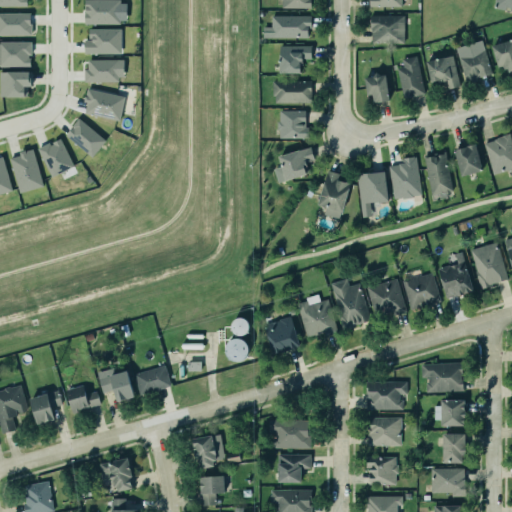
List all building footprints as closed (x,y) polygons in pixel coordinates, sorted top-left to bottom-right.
[(84,0),(85,24),(127,23),(126,0),(84,0)] [(308,0),(280,0),(280,7),(309,8),(308,0)] [(511,0),(494,0),(493,7),(511,10),(511,0)] [(0,12),(28,12),(28,23),(30,23),(30,34),(0,34),(0,12)] [(310,14),(310,27),(306,27),(306,37),(262,36),(262,26),(270,26),(270,14),(310,14)] [(368,14),(402,14),(402,42),(370,42),(370,31),(369,31),(369,27),(368,27),(369,21),(368,14)] [(121,28),(89,28),(89,40),(84,40),(84,53),(121,54),(121,28)] [(511,37),(511,40),(511,68),(507,70),(506,67),(502,68),(502,65),(497,67),(490,44),(511,37)] [(0,38),(0,63),(31,64),(31,58),(23,57),(30,53),(30,38),(0,38)] [(278,44),(310,44),(310,58),(301,58),(301,60),(299,60),(299,72),(278,72),(278,44)] [(456,55),(464,53),(464,51),(471,48),(472,50),(482,47),(490,72),(474,77),(475,80),(465,83),(456,55)] [(445,88),(443,79),(437,81),(436,78),(429,80),(424,60),(442,55),(442,56),(450,54),(458,84),(445,88)] [(396,68),(404,99),(425,93),(415,55),(401,59),(403,66),(396,68)] [(87,58),(87,68),(84,69),(84,81),(120,81),(119,57),(87,58)] [(363,76),(366,93),(370,92),(371,101),(387,99),(383,73),(379,74),(375,70),(371,75),(363,76)] [(30,72),(0,71),(0,72),(0,96),(29,97),(30,72)] [(311,80),(273,81),(273,102),(311,102),(311,80)] [(87,87),(83,99),(86,100),(85,111),(118,120),(124,94),(87,87)] [(278,109),(304,109),(304,126),(307,126),(307,136),(278,137),(278,128),(275,128),(275,120),(278,120),(278,109)] [(65,135),(92,157),(106,140),(79,118),(65,135)] [(511,145),(508,132),(500,134),(501,135),(495,136),(495,137),(492,138),(492,139),(482,142),(491,173),(511,166),(511,145)] [(74,166),(60,138),(38,149),(52,177),(74,166)] [(480,172),(477,145),(455,148),(459,175),(480,172)] [(273,169),(277,182),(309,173),(306,162),(314,160),(310,146),(278,156),(281,166),(273,169)] [(43,186),(32,149),(9,156),(20,193),(43,186)] [(422,155),(444,150),(452,195),(431,199),(422,155)] [(387,165),(392,197),(401,196),(401,197),(411,196),(411,194),(420,193),(419,191),(414,157),(414,155),(412,155),(411,155),(402,156),(402,157),(399,157),(400,161),(397,162),(397,163),(387,165)] [(0,193),(12,191),(3,157),(0,157),(0,193)] [(342,174),(327,170),(318,205),(325,207),(323,214),(340,218),(349,182),(340,180),(342,174)] [(387,201),(385,171),(357,174),(361,215),(372,214),(371,203),(387,201)] [(470,249),(494,242),(507,279),(482,288),(480,290),(470,249)] [(445,297),(436,267),(456,262),(454,253),(460,252),(473,290),(445,297)] [(400,280),(402,277),(405,276),(407,277),(408,278),(430,272),(439,300),(409,308),(400,280)] [(328,281),(345,276),(347,284),(358,281),(368,319),(352,324),(353,327),(347,328),(347,325),(341,327),(328,281)] [(366,287),(376,319),(405,311),(396,278),(366,287)] [(295,303),(305,336),(322,331),(324,335),(336,331),(326,298),(318,301),(316,293),(304,296),(305,300),(295,303)] [(297,344),(271,353),(262,323),(269,321),(267,315),(276,313),(277,318),(287,315),(289,316),(297,344)] [(246,361),(249,341),(228,338),(225,357),(246,361)] [(201,370),(201,361),(187,362),(188,371),(201,370)] [(419,363),(420,377),(427,376),(428,381),(424,381),(424,391),(462,390),(461,376),(460,361),(419,363)] [(135,372),(138,393),(170,387),(166,367),(135,372)] [(97,372),(102,393),(113,390),(117,402),(134,397),(127,370),(115,374),(113,368),(97,372)] [(364,381),(405,380),(405,393),(397,393),(397,399),(401,399),(401,409),(364,409),(364,395),(366,395),(366,393),(364,393),(364,381)] [(81,383),(84,392),(95,389),(99,402),(71,412),(64,389),(81,383)] [(0,389),(0,432),(0,433),(17,430),(14,414),(27,411),(21,385),(0,389)] [(30,397),(35,424),(54,420),(51,407),(60,405),(58,391),(30,397)] [(440,400),(439,425),(461,425),(461,416),(464,416),(464,409),(462,409),(462,400),(440,400)] [(366,416),(366,445),(399,445),(399,416),(366,416)] [(308,419),(268,420),(268,432),(273,432),(274,448),(309,448),(308,419)] [(441,432),(441,457),(444,461),(461,462),(463,438),(462,432),(441,432)] [(193,438),(198,469),(214,466),(213,460),(224,458),(220,434),(193,438)] [(306,454),(277,454),(278,482),(306,482),(306,454)] [(396,483),(396,456),(367,457),(368,484),(396,483)] [(99,463),(101,474),(111,472),(115,492),(133,488),(128,458),(99,463)] [(429,467),(430,491),(450,491),(450,496),(463,496),(462,467),(429,467)] [(215,505),(215,492),(224,492),(224,475),(200,476),(201,505),(215,505)] [(23,511),(38,511),(52,509),(47,479),(22,484),(23,491),(24,501),(22,502),(23,511)] [(268,489),(309,488),(309,511),(272,511),(273,507),(276,507),(276,502),(268,502),(268,489)] [(365,511),(365,495),(400,495),(400,504),(395,504),(396,511),(365,511)] [(137,511),(137,509),(126,509),(126,498),(111,498),(110,511),(137,511)]
